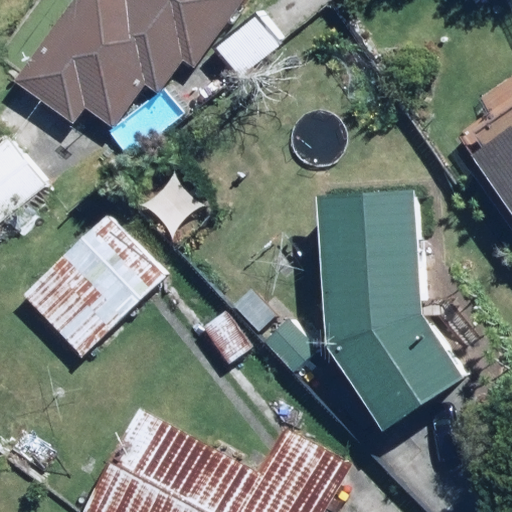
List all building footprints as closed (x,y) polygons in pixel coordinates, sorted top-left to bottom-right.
[(116,129),(148,87),(160,96),(186,61),(197,69),(248,0),(79,0),(18,82),(77,126),(90,109),(116,129)] [(38,195),(51,184),(12,139),(0,149),(0,228),(3,226),(24,250),(59,221),(38,195)] [(511,141),(471,169),(511,228),(511,141)] [(210,207),(175,171),(139,206),(174,242),(210,207)] [(421,192),(322,198),(331,349),(384,434),(470,381),(428,313),(421,192)] [(172,277),(111,214),(26,296),(87,359),(172,277)] [(325,347),(294,314),(263,343),(294,376),(325,347)] [(265,475),(143,409),(86,511),(328,511),(354,465),(289,430),(265,475)]
